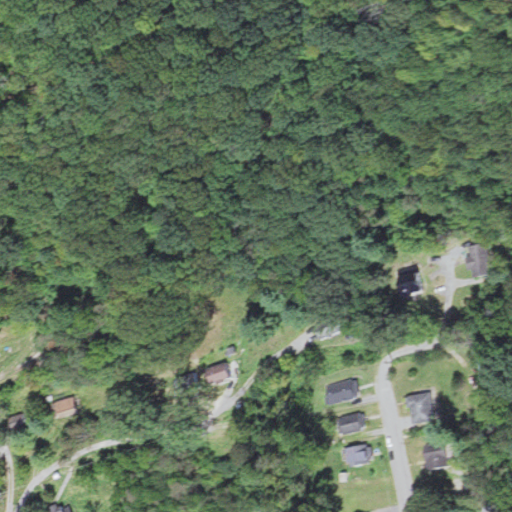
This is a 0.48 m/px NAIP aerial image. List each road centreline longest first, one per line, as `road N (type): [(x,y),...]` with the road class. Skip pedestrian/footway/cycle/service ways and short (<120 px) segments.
road 1 (track): [(0,375),(35,338),(51,304),(42,288),(0,286),(5,151),(52,127),(121,57),(109,47),(0,88)]
road 2 (residential): [(20,511),(58,463),(192,427),(239,395),(274,356),(309,337)]
road 3 (residential): [(408,511),(382,376),(402,351)]
